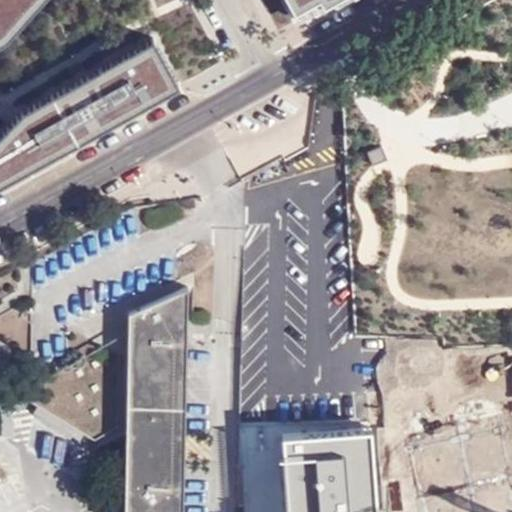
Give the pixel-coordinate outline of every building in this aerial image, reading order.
[(0,0),(0,42),(4,40),(39,0),(0,0)] [(285,0),(297,21),(334,0),(285,0)] [(178,87),(151,38),(19,110),(0,130),(0,183),(160,97),(158,93),(167,88),(169,92),(178,87)] [(160,97),(169,92),(167,88),(158,93),(160,97)] [(132,322),(132,324),(131,420),(128,511),(181,511),(185,295),(188,294),(188,286),(129,313),(129,323),(132,322)] [(131,420),(132,324),(13,390),(21,395),(32,387),(47,395),(39,407),(94,441),(131,420)] [(455,511),(447,346),(383,349),(391,511),(455,511)] [(32,387),(21,395),(39,407),(47,395),(32,387)] [(376,511),(370,426),(281,433),(286,511),(376,511)] [(251,489),(265,490),(268,450),(254,449),(251,489)]
